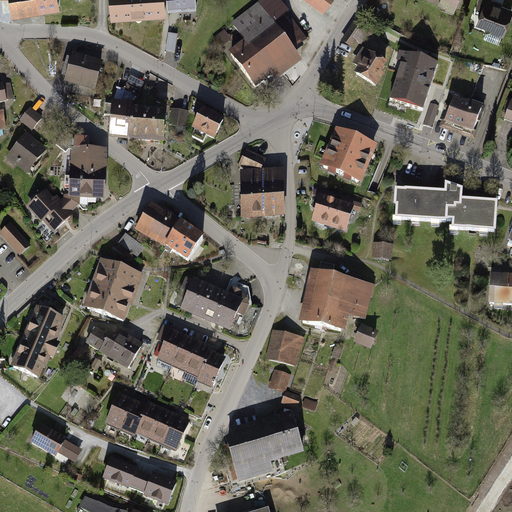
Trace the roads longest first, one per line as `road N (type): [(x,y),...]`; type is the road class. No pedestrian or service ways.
road 1 (tertiary): [(5,32),(102,40),(268,126)]
road 2 (tertiary): [(186,511),(277,287)]
road 3 (residential): [(158,187),(66,113),(22,65),(5,32)]
road 4 (tertiary): [(303,107),(511,179)]
road 5 (tertiary): [(158,187),(79,241),(0,315)]
road 6 (tertiary): [(277,287),(289,249),(286,153),(268,126)]
road 7 (residential): [(277,287),(158,187)]
road 8 (tertiary): [(268,126),(158,187)]
road 9 (unclassified): [(360,0),(308,84),(303,107)]
